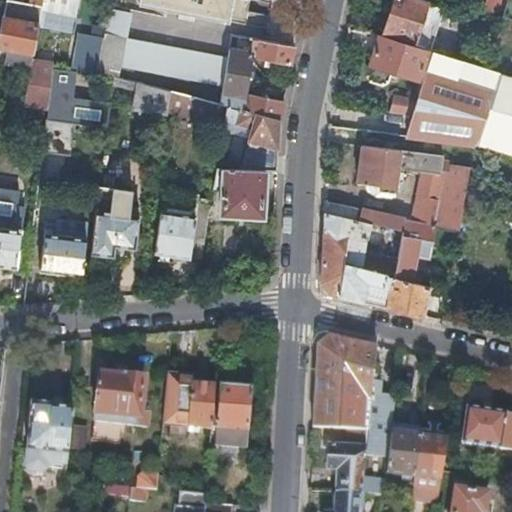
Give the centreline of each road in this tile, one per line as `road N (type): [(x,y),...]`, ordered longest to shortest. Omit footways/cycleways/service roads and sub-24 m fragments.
road 1 (residential): [(330,0),(307,104),(297,304)]
road 2 (residential): [(0,323),(297,304)]
road 3 (residential): [(511,357),(297,304)]
road 4 (residential): [(297,304),(286,511)]
